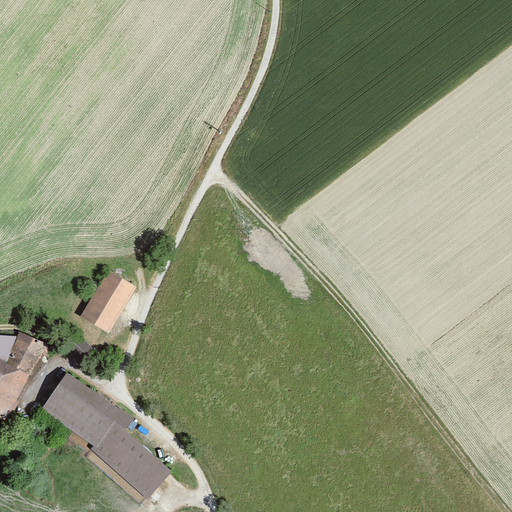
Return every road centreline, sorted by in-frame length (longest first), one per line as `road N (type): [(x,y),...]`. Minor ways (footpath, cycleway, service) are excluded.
road 1 (track): [(29,335),(62,344),(118,393),(137,331),(259,80),(274,0)]
road 2 (track): [(214,172),(368,336),(509,511)]
road 3 (track): [(118,393),(190,452),(218,511)]
